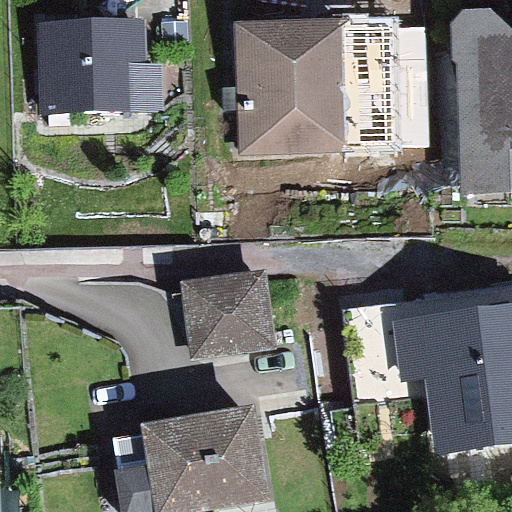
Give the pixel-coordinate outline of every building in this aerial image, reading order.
[(511,27),(511,26),(482,27),(473,40),(472,205),(511,202),(511,27)] [(154,33),(48,34),(49,120),(167,119),(166,70),(154,70),(154,33)] [(361,35),(245,36),(246,163),(363,162),(361,35)] [(278,284),(192,292),(200,363),(285,355),(278,284)] [(511,321),(412,328),(416,388),(441,387),(445,455),(511,451),(511,321)] [(275,511),(282,511),(273,425),(156,438),(164,511),(275,511)]
